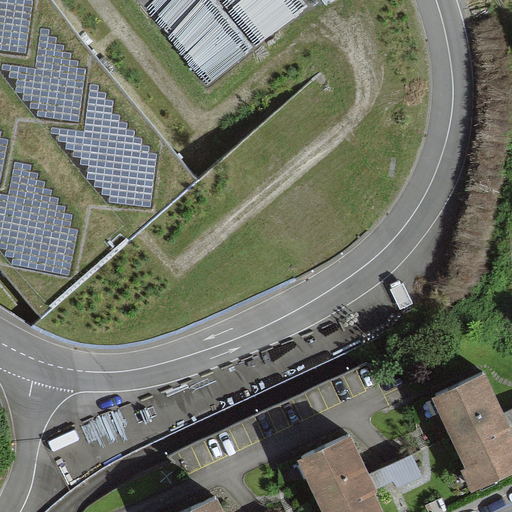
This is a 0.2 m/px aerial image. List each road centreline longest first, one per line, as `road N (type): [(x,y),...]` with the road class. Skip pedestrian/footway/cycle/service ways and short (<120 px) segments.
road 1 (motorway): [(469,511),(359,411),(161,201),(0,9)]
road 2 (motorway): [(0,180),(124,340),(274,511)]
